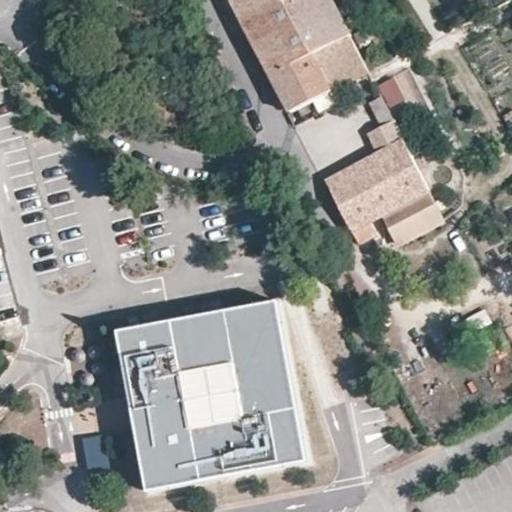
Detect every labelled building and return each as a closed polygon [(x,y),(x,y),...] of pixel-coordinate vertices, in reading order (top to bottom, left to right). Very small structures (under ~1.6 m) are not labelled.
[(291,112),(369,74),(331,0),(233,0),(259,51),(291,112)] [(395,75),(378,83),(390,107),(406,99),(395,75)] [(381,96),(368,103),(381,129),(394,121),(381,96)] [(369,134),(379,155),(327,183),(358,245),(377,235),(371,224),(382,218),(429,193),(394,121),(381,129),(369,134)] [(444,223),(429,193),(382,218),(396,247),(444,223)] [(309,465),(281,304),(121,331),(135,411),(149,492),(309,465)] [(436,365),(407,382),(428,417),(456,401),(436,365)]
